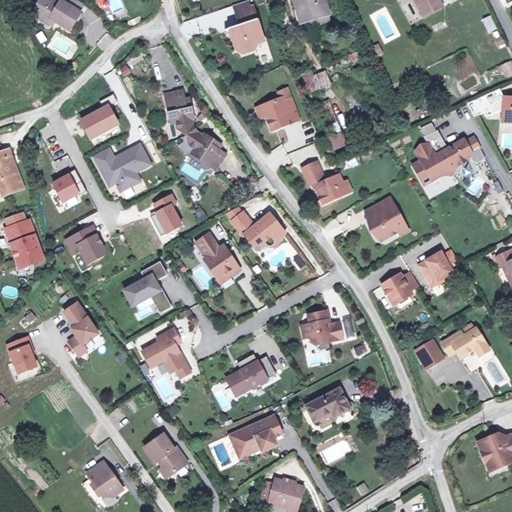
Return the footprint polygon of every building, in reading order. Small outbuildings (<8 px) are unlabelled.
[(47,22),(49,18),(57,22),(72,29),(81,11),(75,7),(64,2),(63,1),(61,5),(51,0),(41,0),(34,16),(35,16),(47,22)] [(246,0),(243,0),(232,4),(237,18),(243,16),(246,22),(232,26),(236,36),(233,41),(235,49),(242,52),(254,48),(257,42),(254,34),(261,32),(252,5),(249,6),(246,0)] [(292,0),(297,20),(326,13),(323,0),(292,0)] [(414,0),(423,15),(442,4),(439,0),(414,0)] [(488,33),(496,29),(490,15),(481,19),(488,33)] [(57,22),(49,18),(47,22),(35,16),(33,20),(52,30),(57,22)] [(91,23),(82,40),(95,47),(105,31),(91,23)] [(40,44),(46,40),(40,31),(34,36),(40,44)] [(263,39),(261,32),(254,34),(257,42),(263,39)] [(103,52),(114,40),(107,33),(96,45),(103,52)] [(378,44),(371,47),(374,56),(382,54),(378,44)] [(349,50),(352,58),(363,54),(361,46),(349,50)] [(127,64),(118,69),(122,77),(131,72),(127,64)] [(319,90),(330,85),(324,71),(313,76),(319,90)] [(219,169),(232,152),(222,145),(223,143),(210,133),(208,135),(202,131),(196,122),(194,114),(196,114),(192,97),(188,97),(186,85),(167,89),(173,120),(178,119),(181,136),(196,147),(193,151),(219,169)] [(290,88),(282,91),(284,97),(292,94),(290,88)] [(100,99),(104,107),(109,104),(118,99),(114,92),(100,99)] [(504,108),(505,96),(505,95),(491,102),(486,93),(468,102),(476,115),(485,110),(487,114),(500,108),(504,108)] [(298,109),(292,94),(284,97),(264,104),(268,115),(274,129),(293,122),(290,113),(298,109)] [(504,108),(503,118),(511,118),(511,96),(505,96),(504,108)] [(322,98),(327,115),(332,114),(328,97),(322,98)] [(104,107),(82,119),(91,137),(119,122),(109,104),(104,107)] [(268,115),(264,104),(258,107),(263,117),(268,115)] [(447,143),(438,128),(437,129),(432,121),(422,127),(426,135),(425,135),(429,143),(426,142),(419,146),(416,149),(421,158),(414,162),(422,177),(430,173),(433,178),(443,172),(459,170),(464,164),(462,161),(469,157),(473,152),(472,150),(480,145),(475,135),(466,140),(465,137),(449,146),(446,148),(444,145),(447,143)] [(326,138),(330,152),(344,147),(340,133),(326,138)] [(141,178),(136,170),(150,162),(140,143),(120,154),(122,157),(117,160),(110,148),(96,155),(109,180),(115,177),(122,188),(141,178)] [(292,164),(315,156),(311,145),(288,153),(292,164)] [(1,152),(0,148),(0,188),(2,195),(23,188),(10,149),(1,152)] [(318,161),(310,165),(315,177),(319,187),(316,188),(324,203),(348,193),(344,183),(340,175),(327,180),(318,161)] [(310,165),(304,168),(309,179),(315,177),(310,165)] [(76,168),(68,172),(69,174),(61,178),(54,182),(64,200),(79,192),(80,194),(88,190),(76,168)] [(430,173),(422,177),(425,182),(433,178),(430,173)] [(498,179),(494,181),(499,191),(504,189),(498,179)] [(348,181),(344,183),(348,193),(353,191),(348,181)] [(173,193),(155,203),(159,210),(152,214),(162,234),(183,223),(173,204),(177,201),(173,193)] [(369,219),(379,236),(385,238),(400,229),(398,226),(406,222),(391,196),(376,205),(380,213),(371,218),(369,219)] [(228,211),(234,219),(244,211),(239,205),(228,211)] [(367,210),(371,218),(380,213),(376,205),(367,210)] [(234,219),(233,220),(244,234),(246,233),(250,238),(253,239),(257,243),(262,244),(272,236),(276,240),(286,232),(272,213),(256,225),(245,210),(244,211),(234,219)] [(31,220),(7,228),(20,267),(44,260),(31,220)] [(406,222),(398,226),(400,229),(402,234),(410,229),(406,222)] [(91,226),(67,239),(74,252),(82,248),(89,262),(104,254),(106,248),(98,233),(95,235),(91,226)] [(210,232),(197,241),(207,256),(205,257),(218,277),(224,273),(231,276),(241,269),(225,244),(220,247),(210,232)] [(272,236),(262,244),(275,245),(276,240),(272,236)] [(504,261),(511,256),(511,247),(500,253),(504,261)] [(427,259),(419,264),(432,285),(440,281),(440,280),(439,279),(446,274),(453,270),(451,266),(459,261),(452,248),(443,254),(441,250),(431,256),(433,258),(428,261),(427,259)] [(146,277),(126,289),(135,304),(152,294),(162,311),(174,304),(164,287),(161,288),(157,279),(169,272),(162,259),(142,270),(146,277)] [(419,283),(411,270),(403,275),(401,271),(393,276),(394,278),(391,280),(389,278),(382,282),(394,303),(413,292),(411,288),(419,283)] [(224,273),(218,277),(222,282),(231,276),(224,273)] [(440,281),(441,283),(449,278),(446,274),(439,279),(440,280),(440,281)] [(246,277),(238,282),(246,293),(254,287),(246,277)] [(76,301),(63,311),(73,325),(69,327),(75,335),(67,340),(74,349),(82,343),(98,332),(76,301)] [(312,319),(309,320),(313,332),(313,334),(322,339),(346,333),(342,317),(333,319),(332,319),(331,315),(332,314),(330,305),(310,310),(312,319)] [(31,312),(23,319),(28,324),(36,318),(31,312)] [(313,332),(309,320),(304,321),(307,334),(313,332)] [(467,324),(471,330),(476,327),(472,321),(467,324)] [(476,346),(480,351),(490,345),(479,325),(476,327),(471,330),(465,333),(463,329),(444,340),(452,353),(458,349),(462,355),(476,346)] [(183,340),(176,327),(159,336),(161,341),(144,350),(153,366),(166,359),(173,371),(179,368),(183,376),(193,370),(182,349),(178,351),(175,345),(183,340)] [(27,336),(6,344),(17,372),(36,365),(28,345),(30,344),(27,336)] [(435,338),(427,342),(438,360),(446,356),(435,338)] [(364,342),(351,349),(356,358),(369,351),(364,342)] [(427,342),(417,349),(428,366),(438,360),(427,342)] [(82,343),(74,349),(78,355),(86,350),(82,343)] [(244,367),(229,375),(240,393),(255,384),(256,387),(272,378),(270,375),(279,370),(269,352),(260,358),(256,351),(241,360),(244,367)] [(338,408),(344,405),(346,410),(356,404),(346,385),(312,402),(320,417),(338,408)] [(274,416),(229,435),(237,453),(246,449),(248,455),(276,443),(275,441),(283,437),(274,416)] [(500,431),(479,440),(488,460),(493,457),(495,458),(499,466),(511,459),(511,432),(505,435),(501,434),(500,431)] [(186,460),(175,444),(172,446),(162,432),(144,444),(154,458),(157,456),(168,472),(186,460)] [(246,449),(237,453),(239,459),(248,455),(246,449)] [(493,457),(488,460),(492,469),(499,466),(495,458),(493,457)] [(123,486),(103,460),(87,471),(104,494),(111,488),(114,493),(123,486)] [(278,477),(272,494),(278,496),(276,502),(289,506),(290,503),(298,506),(306,484),(299,481),(300,478),(292,476),(290,482),(278,477)] [(363,483),(356,487),(361,495),(368,490),(363,483)] [(36,490),(53,511),(59,511),(40,487),(36,490)]
